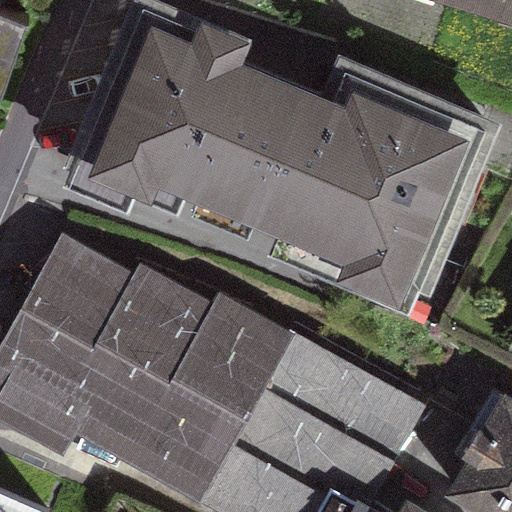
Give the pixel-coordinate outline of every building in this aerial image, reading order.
[(0,0),(0,86),(26,14),(0,4),(0,0)] [(281,211),(328,100),(228,58),(236,38),(219,31),(145,0),(141,0),(78,151),(172,190),(179,172),(280,214),(281,211)] [(328,100),(281,211),(348,239),(424,270),(487,122),(344,62),(328,100)] [(209,509),(292,339),(64,228),(0,359),(0,428),(69,462),(78,445),(209,509)] [(511,511),(511,358),(499,353),(490,368),(503,376),(496,387),(494,386),(454,452),(467,461),(453,483),(500,511),(511,511)] [(348,430),(376,445),(370,456),(393,469),(424,413),(373,385),(348,430)] [(0,511),(47,511),(48,509),(0,487),(0,511)]
